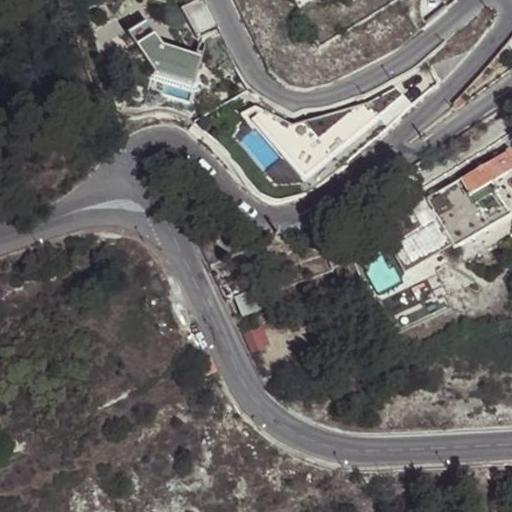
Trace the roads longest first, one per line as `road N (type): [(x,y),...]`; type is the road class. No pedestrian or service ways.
road 1 (residential): [(170,239),(253,402),(280,430),(343,452),(511,444)]
road 2 (residential): [(218,0),(255,79),(276,96),(304,102),(403,59),(476,0)]
road 3 (residential): [(381,164),(312,209),(277,217),(220,180),(184,138),(165,134),(139,155),(145,185)]
road 4 (residential): [(508,0),(510,20),(381,164)]
road 5 (residential): [(511,84),(414,151),(381,164)]
road 6 (residential): [(36,230),(79,217),(119,220),(170,239)]
road 7 (residential): [(145,185),(76,199),(36,230)]
